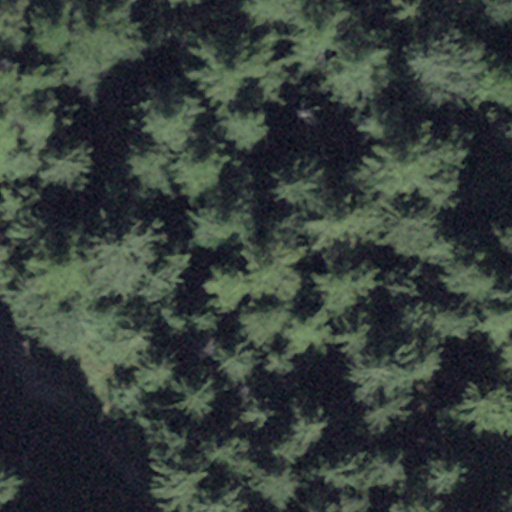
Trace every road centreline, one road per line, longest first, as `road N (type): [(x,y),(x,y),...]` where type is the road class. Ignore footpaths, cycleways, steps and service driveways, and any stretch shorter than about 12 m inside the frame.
road 1 (track): [(81,511),(20,399),(27,369),(41,358),(63,363)]
road 2 (track): [(177,511),(63,363)]
